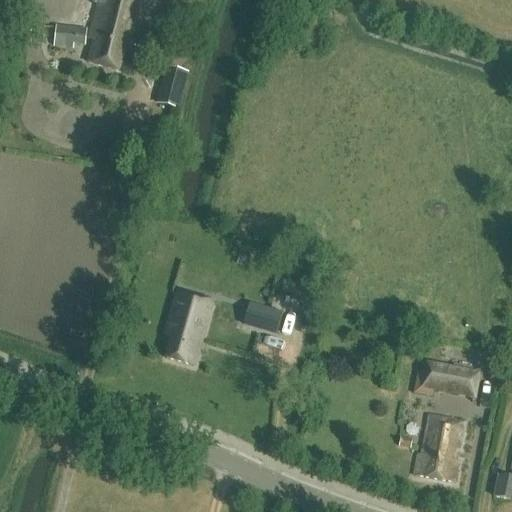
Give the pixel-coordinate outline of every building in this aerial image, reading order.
[(141,6),(142,0),(100,0),(90,40),(95,41),(88,64),(119,71),(128,36),(137,38),(144,7),(141,6)] [(86,48),(87,30),(56,27),(53,48),(74,51),(74,47),(86,48)] [(179,111),(189,74),(166,68),(156,105),(179,111)] [(244,313),(255,278),(240,274),(230,309),(244,313)] [(194,368),(212,303),(178,293),(165,337),(172,339),(166,360),(194,368)] [(453,368),(425,363),(423,372),(418,371),(413,395),(433,399),(434,394),(475,402),(481,374),(472,372),(473,368),(453,364),(453,368)] [(456,452),(460,452),(465,424),(429,418),(422,457),(418,456),(414,477),(456,485),(459,463),(454,462),(456,452)] [(511,468),(511,471),(511,470),(511,480),(498,477),(494,498),(511,501),(511,468)]
